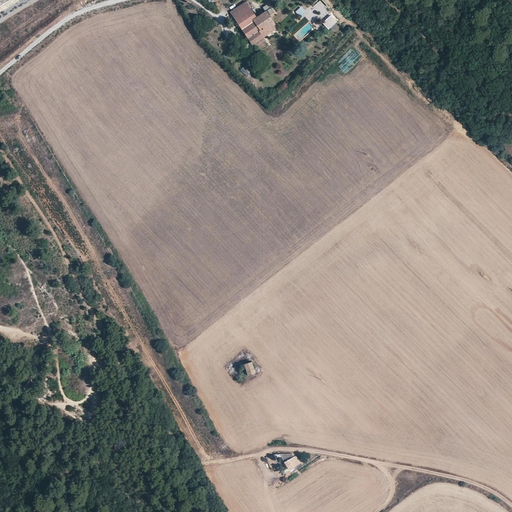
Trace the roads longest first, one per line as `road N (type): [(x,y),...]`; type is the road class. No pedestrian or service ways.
road 1 (track): [(511,506),(451,476),(298,451),(219,462),(96,462),(0,499)]
road 2 (unclassified): [(0,73),(65,20),(115,0)]
